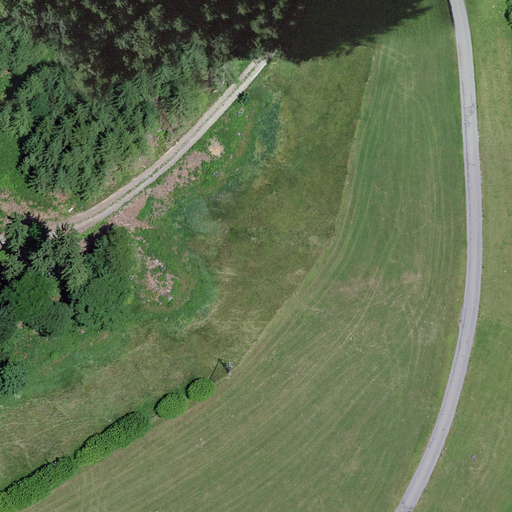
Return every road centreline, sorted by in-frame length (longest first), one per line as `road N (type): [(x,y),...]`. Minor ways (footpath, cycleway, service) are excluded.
road 1 (unclassified): [(454,0),(475,264),(464,355),(442,439),(408,511)]
road 2 (track): [(0,222),(141,190),(266,66),(314,0)]
